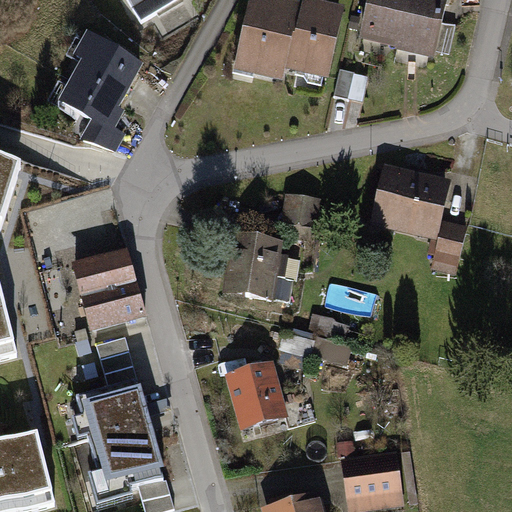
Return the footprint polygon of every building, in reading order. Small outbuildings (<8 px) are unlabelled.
[(155,0),(134,0),(139,9),(155,0)] [(448,7),(410,0),(370,0),(362,46),(438,60),(448,7)] [(337,23),(261,7),(248,70),(324,86),(337,23)] [(144,67),(94,42),(60,110),(93,126),(87,140),(117,155),(126,138),(113,131),(144,67)] [(370,80),(344,76),(339,102),(365,107),(370,80)] [(0,229),(19,172),(0,165),(0,229)] [(450,188),(387,174),(374,230),(437,244),(450,188)] [(321,207),(289,201),(281,243),(314,248),(321,207)] [(470,235),(445,228),(435,270),(459,276),(470,235)] [(281,250),(239,243),(230,302),(271,309),(281,250)] [(129,259),(72,274),(91,342),(148,326),(129,259)] [(0,365),(20,360),(2,290),(0,290),(0,365)] [(316,319),(313,342),(350,346),(353,323),(316,319)] [(311,343),(287,337),(283,351),(350,368),(354,351),(312,341),(311,343)] [(109,393),(137,385),(126,343),(98,351),(109,393)] [(273,368),(228,380),(242,435),(287,423),(273,368)] [(109,393),(77,403),(82,421),(73,423),(80,444),(89,442),(100,478),(90,481),(99,511),(103,511),(135,503),(133,495),(139,493),(166,485),(137,385),(109,393)] [(0,511),(32,511),(61,505),(45,434),(0,444),(0,511)] [(400,511),(407,511),(398,464),(344,474),(351,511),(400,511)] [(174,511),(166,485),(139,493),(144,511),(174,511)] [(324,511),(322,501),(283,511),(324,511)]
